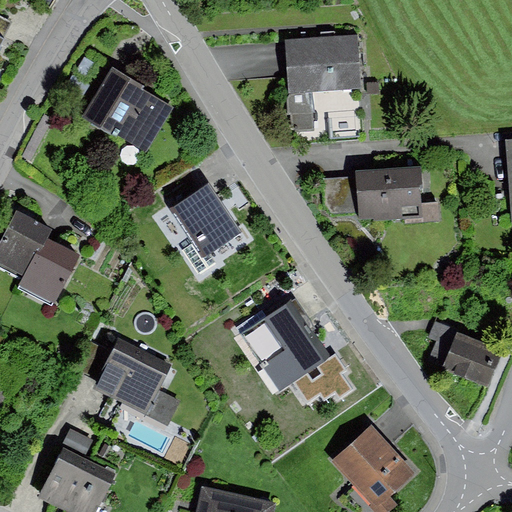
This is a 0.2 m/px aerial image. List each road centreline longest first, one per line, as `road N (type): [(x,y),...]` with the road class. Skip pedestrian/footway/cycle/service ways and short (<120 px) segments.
road 1 (tertiary): [(166,0),(335,283),(475,468)]
road 2 (residential): [(0,141),(69,27),(96,0)]
